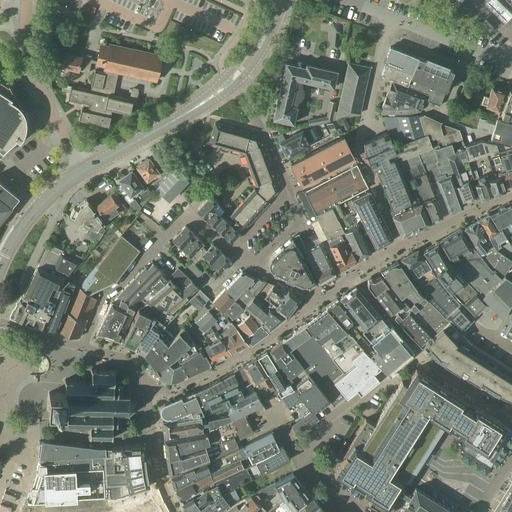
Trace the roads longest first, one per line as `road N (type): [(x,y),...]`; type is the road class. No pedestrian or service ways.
road 1 (residential): [(189,211),(105,297),(82,348),(0,322)]
road 2 (residential): [(367,511),(335,491),(307,457),(323,424),(393,370)]
road 3 (residential): [(82,172),(28,61),(27,0)]
road 4 (residential): [(82,172),(230,82)]
road 5 (residential): [(0,268),(26,219),(82,172)]
road 6 (residential): [(233,252),(251,267),(304,220),(290,189)]
road 7 (residential): [(290,189),(230,82)]
